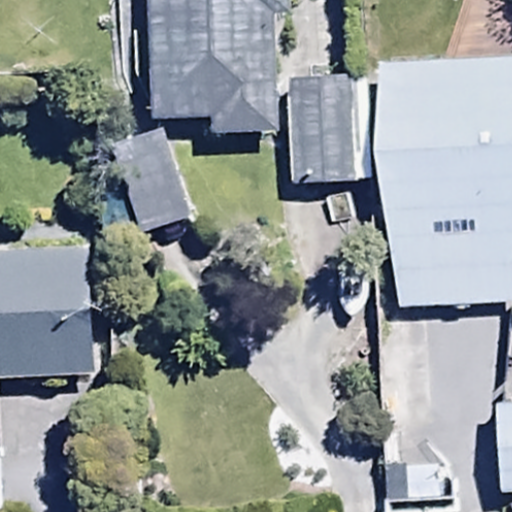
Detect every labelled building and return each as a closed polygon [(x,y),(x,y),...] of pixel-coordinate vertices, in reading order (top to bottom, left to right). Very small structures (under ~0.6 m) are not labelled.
[(291,0),(157,0),(169,138),(218,135),(219,149),(285,147),(279,22),(292,21),(291,0)] [(511,59),(369,67),(382,316),(511,309),(511,305),(508,239),(511,238),(511,59)] [(360,99),(293,100),(294,198),(361,198),(360,99)] [(200,224),(166,149),(113,172),(147,248),(200,224)] [(97,259),(0,264),(0,511),(6,511),(0,400),(0,388),(104,382),(97,259)] [(511,400),(489,403),(497,490),(511,488),(511,400)]
